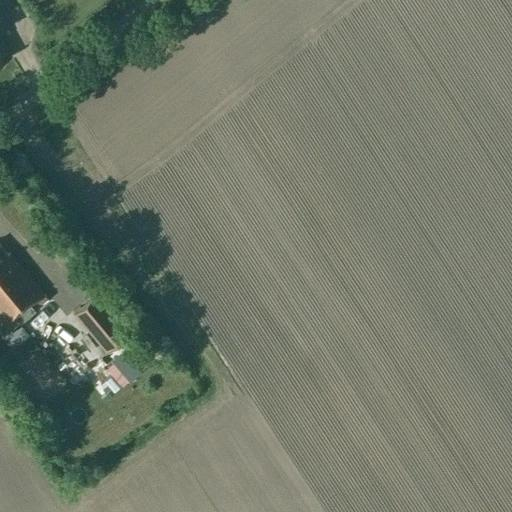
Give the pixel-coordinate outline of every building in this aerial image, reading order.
[(0,59),(10,54),(0,36),(0,29),(12,23),(0,1),(0,59)] [(9,251),(6,253),(0,245),(0,327),(16,315),(19,319),(46,296),(9,251)] [(54,297),(61,290),(47,274),(40,281),(54,297)] [(72,312),(105,351),(128,332),(95,292),(72,312)] [(67,402),(90,428),(137,386),(113,360),(67,402)]
